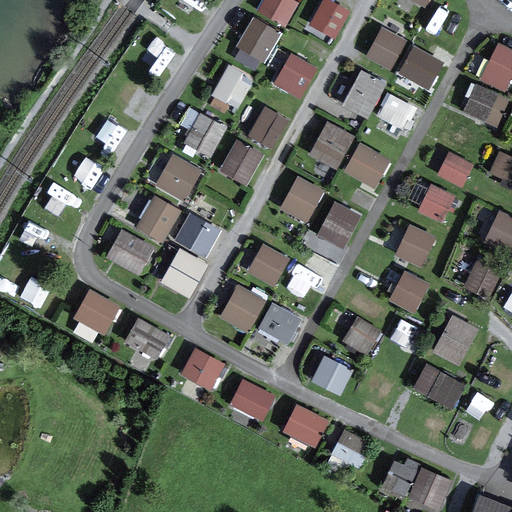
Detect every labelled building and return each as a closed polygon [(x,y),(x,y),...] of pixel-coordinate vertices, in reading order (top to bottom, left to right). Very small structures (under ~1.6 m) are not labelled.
[(299,4),(291,0),(264,0),(257,12),(285,28),(299,4)] [(349,13),(326,0),(324,0),(310,25),(334,39),(349,13)] [(431,0),(410,0),(427,8),(431,0)] [(406,41),(383,28),(366,57),(390,70),(406,41)] [(455,48),(428,34),(406,76),(432,90),(455,48)] [(317,69),(291,55),(274,84),(300,99),(317,69)] [(244,73),(228,65),(211,96),(238,111),(254,82),(243,76),(244,73)] [(385,85),(362,72),(342,107),(366,120),(385,85)] [(398,74),(390,90),(393,92),(404,98),(413,82),(398,74)] [(510,99),(477,84),(463,112),(497,127),(510,99)] [(418,109),(388,93),(376,115),(405,131),(418,109)] [(291,122),(265,108),(249,137),(275,151),(291,122)] [(227,128),(201,114),(184,143),(211,158),(227,128)] [(488,131),(459,117),(445,146),(474,160),(488,131)] [(353,138),(327,123),(309,154),(336,169),(353,138)] [(264,156),(237,141),(220,172),(246,187),(264,156)] [(392,161),(361,144),(345,173),(376,190),(392,161)] [(473,166),(449,153),(438,176),(462,188),(473,166)] [(511,158),(500,153),(490,174),(511,184),(511,158)] [(201,172),(172,156),(155,186),(184,202),(201,172)] [(326,192),(298,177),(280,209),(307,225),(326,192)] [(455,197),(431,185),(419,211),(443,223),(455,197)] [(182,212),(155,196),(136,228),(163,244),(182,212)] [(361,217),(335,203),(317,236),(343,250),(361,217)] [(511,217),(500,212),(485,242),(511,255),(511,217)] [(222,231),(190,214),(174,243),(206,260),(222,231)] [(437,237),(411,225),(396,255),(422,267),(437,237)] [(154,248),(122,231),(107,259),(140,276),(154,248)] [(290,260),(264,245),(248,273),(274,288),(290,260)] [(209,265),(181,249),(161,283),(190,299),(209,265)] [(331,268),(310,257),(298,279),(320,290),(331,268)] [(504,271),(478,258),(463,287),(488,300),(504,271)] [(430,285),(405,272),(389,301),(414,314),(430,285)] [(265,301),(238,286),(221,316),(249,331),(265,301)] [(121,308),(89,290),(73,320),(106,337),(121,308)] [(302,320),(273,304),(251,342),(272,354),(279,340),(288,345),(302,320)] [(478,330),(452,317),(434,352),(459,366),(478,330)] [(383,332),(358,318),(344,343),(370,356),(383,332)] [(171,338),(138,321),(125,344),(158,362),(171,338)] [(225,366),(195,350),(181,376),(212,392),(225,366)] [(353,370),(325,357),(312,383),(341,396),(353,370)] [(466,386),(427,365),(414,389),(453,410),(466,386)] [(277,397),(245,380),(231,406),(263,423),(277,397)] [(329,422),(297,406),(283,432),(315,449),(329,422)] [(372,445),(345,430),(332,454),(359,469),(372,445)] [(404,466),(395,462),(383,488),(406,498),(421,465),(407,459),(404,466)] [(440,511),(453,482),(423,469),(410,500),(438,511),(440,511)] [(511,511),(511,508),(479,497),(473,511),(511,511)]
